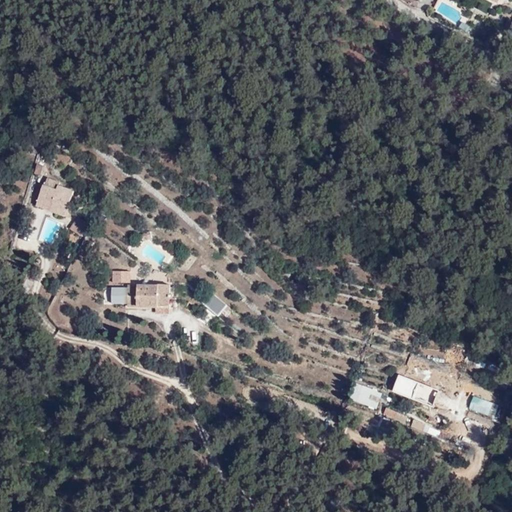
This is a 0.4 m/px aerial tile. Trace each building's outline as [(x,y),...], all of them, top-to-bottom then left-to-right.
[(471,29),(462,23),(458,27),(466,34),(471,29)] [(45,177),(35,205),(65,216),(75,188),(45,177)] [(68,229),(81,237),(90,223),(77,215),(68,229)] [(114,271),(114,282),(123,282),(123,271),(114,271)] [(131,282),(131,271),(123,271),(123,282),(131,282)] [(139,285),(129,285),(129,306),(158,306),(171,306),(171,298),(174,298),(174,293),(171,293),(171,283),(160,283),(160,285),(139,285)] [(111,285),(111,303),(125,303),(125,285),(111,285)] [(228,305),(212,291),(202,302),(219,315),(228,305)] [(188,345),(199,345),(200,333),(188,333),(188,345)] [(443,391),(402,376),(397,389),(438,402),(443,391)] [(377,409),(382,391),(355,382),(349,400),(377,409)] [(469,408),(495,417),(499,404),(473,395),(469,408)] [(385,408),(383,415),(404,421),(406,413),(385,408)]
